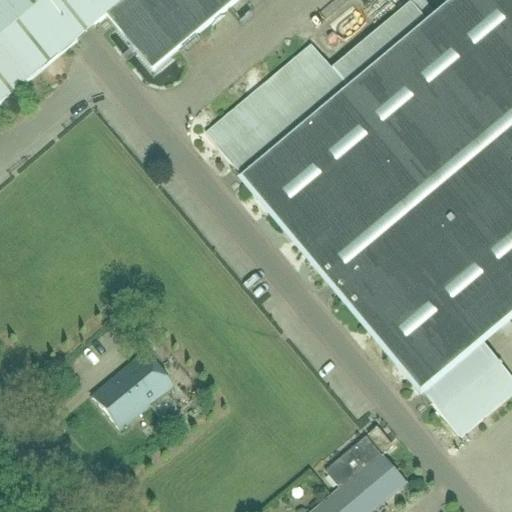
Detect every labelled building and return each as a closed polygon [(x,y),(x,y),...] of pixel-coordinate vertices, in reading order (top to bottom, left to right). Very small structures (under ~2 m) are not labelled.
[(241,0),(0,0),(0,108),(107,19),(153,74),(241,0)] [(511,0),(461,0),(438,20),(420,0),(412,7),(412,6),(332,73),(312,48),(205,138),(460,441),(511,397),(511,381),(482,345),(511,319),(511,0)] [(142,355),(116,377),(90,399),(118,433),(170,389),(142,355)] [(383,457),(393,449),(378,430),(368,438),(383,457)] [(375,511),(405,488),(366,441),(326,474),(342,492),(318,511),(375,511)]
